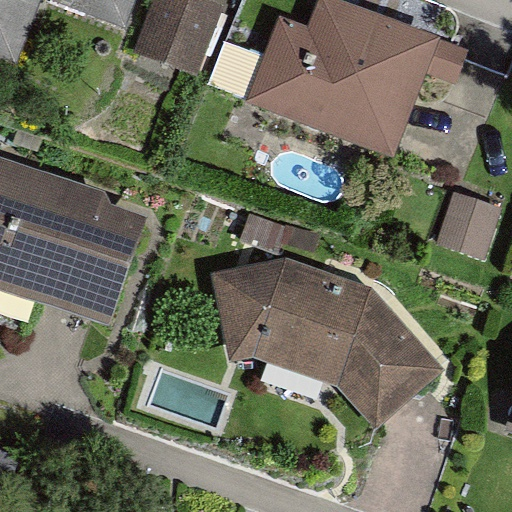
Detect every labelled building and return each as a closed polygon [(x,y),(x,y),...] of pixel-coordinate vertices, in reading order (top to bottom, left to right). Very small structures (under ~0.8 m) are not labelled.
[(133,0),(0,0),(0,63),(17,70),(39,13),(116,43),(133,0)] [(216,17),(170,0),(157,0),(135,59),(193,80),(216,17)] [(439,50),(300,0),(294,0),(255,107),(399,159),(439,50)] [(109,201),(0,164),(0,293),(110,330),(145,225),(105,212),(109,201)] [(491,261),(509,208),(461,193),(444,245),(491,261)] [(284,262),(222,281),(233,360),(261,357),(339,386),(374,430),(443,372),(375,295),(284,262)]
